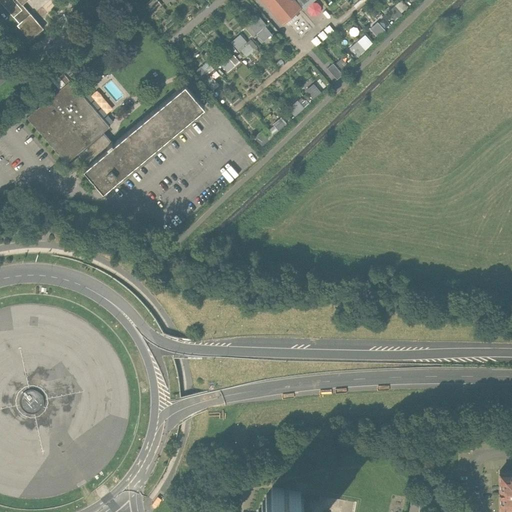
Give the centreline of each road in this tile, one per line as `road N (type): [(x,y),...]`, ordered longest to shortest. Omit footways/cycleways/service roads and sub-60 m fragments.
road 1 (motorway): [(511,353),(192,349),(154,337),(114,297),(85,287)]
road 2 (motorway): [(154,436),(184,407),(252,390),(378,378),(511,378)]
road 3 (primary): [(154,436),(145,355),(85,287)]
